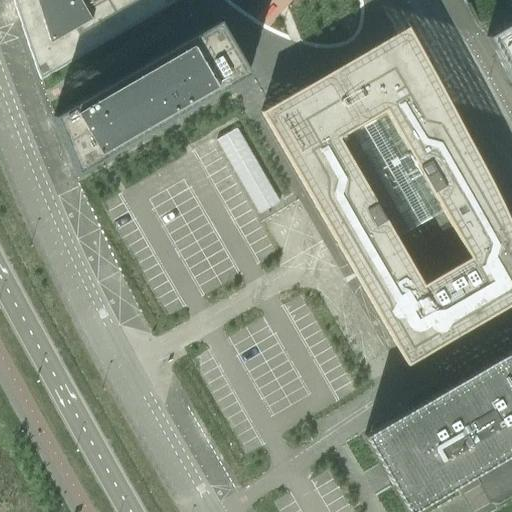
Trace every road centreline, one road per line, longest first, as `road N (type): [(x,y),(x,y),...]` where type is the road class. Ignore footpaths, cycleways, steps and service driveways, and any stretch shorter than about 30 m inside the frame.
road 1 (unclassified): [(0,79),(126,364),(209,511)]
road 2 (secondary): [(0,283),(129,511)]
